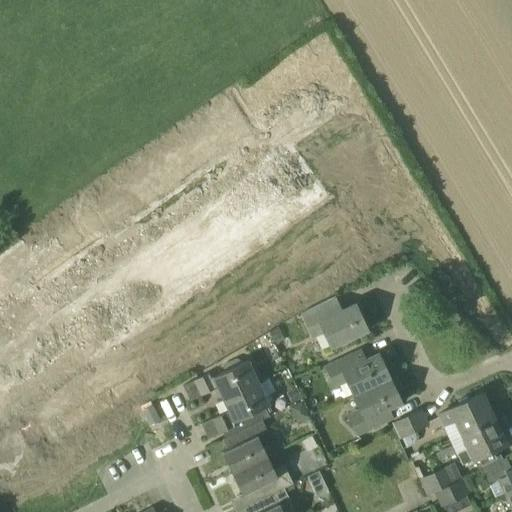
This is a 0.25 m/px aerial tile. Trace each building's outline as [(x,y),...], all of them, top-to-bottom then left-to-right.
[(270,119),(248,132),(256,144),(264,139),(276,158),(313,135),(300,115),(277,130),(270,119)] [(313,135),(276,158),(287,177),(279,182),(287,195),(308,181),(302,170),(325,156),(313,135)] [(219,180),(212,184),(219,197),(226,193),(219,180)] [(226,193),(219,197),(227,210),(234,206),(226,193)] [(319,198),(297,211),(305,224),(313,219),(324,237),(362,215),(349,194),(325,209),(319,198)] [(169,197),(134,214),(144,234),(179,217),(169,197)] [(362,215),(324,237),(336,256),(328,261),(336,274),(357,261),(350,249),(374,235),(362,215)] [(179,217),(144,234),(153,253),(188,235),(179,217)] [(233,218),(226,222),(234,235),(241,231),(233,218)] [(241,231),(234,235),(241,248),(248,244),(241,231)] [(188,235),(153,253),(162,271),(197,253),(188,235)] [(197,253),(162,271),(171,289),(206,272),(197,253)] [(254,253),(247,258),(254,270),(261,266),(254,253)] [(261,266),(254,270),(262,283),(269,279),(261,266)] [(206,272),(171,289),(180,308),(215,290),(206,272)] [(58,285),(40,297),(63,329),(80,317),(58,285)] [(272,285),(265,289),(272,302),(279,298),(272,285)] [(215,290),(180,308),(189,326),(224,308),(215,290)] [(40,297),(23,308),(46,341),(63,329),(40,297)] [(338,314),(331,300),(302,314),(314,338),(325,333),(332,348),(368,331),(356,305),(338,314)] [(23,308),(10,318),(32,350),(46,341),(23,308)] [(224,308),(189,326),(199,346),(234,328),(224,308)] [(10,318),(0,324),(0,333),(18,360),(32,350),(10,318)] [(278,329),(269,334),(273,342),(282,337),(278,329)] [(0,333),(0,363),(5,370),(18,360),(0,333)] [(93,353),(83,359),(88,369),(98,364),(93,353)] [(360,363),(355,353),(326,366),(334,384),(346,379),(354,396),(390,379),(379,355),(360,363)] [(83,359),(73,364),(78,374),(88,369),(83,359)] [(258,383),(248,362),(211,379),(209,375),(183,387),(190,401),(218,388),(223,400),(258,384),(258,383)] [(59,370),(49,376),(55,386),(65,381),(59,370)] [(100,371),(89,377),(95,387),(105,382),(100,371)] [(49,376),(39,381),(45,391),(55,386),(49,376)] [(89,377),(79,382),(84,393),(95,387),(89,377)] [(246,428),(241,419),(268,406),(264,397),(274,392),(267,379),(258,383),(258,384),(223,400),(229,412),(202,425),(209,440),(234,428),(237,433),(246,428)] [(392,383),(390,379),(354,396),(362,413),(350,418),(358,437),(387,423),(383,413),(402,404),(397,394),(402,391),(397,380),(392,383)] [(79,382),(69,387),(74,398),(84,393),(79,382)] [(29,386),(19,391),(25,402),(35,397),(29,386)] [(69,387),(58,393),(64,403),(74,398),(69,387)] [(294,389),(286,393),(291,404),(299,400),(294,389)] [(19,391),(9,396),(15,407),(25,402),(19,391)] [(482,394),(438,414),(444,426),(455,421),(462,435),(494,420),(482,394)] [(54,395),(43,400),(49,411),(59,405),(54,395)] [(119,395),(93,409),(114,450),(140,437),(119,395)] [(43,400),(33,405),(38,416),(49,411),(43,400)] [(301,401),(289,406),(297,423),(309,417),(301,401)] [(152,405),(141,411),(149,427),(160,421),(152,405)] [(25,409),(14,415),(20,426),(30,420),(25,409)] [(93,409),(68,421),(89,463),(114,450),(93,409)] [(421,411),(393,423),(395,427),(400,438),(428,425),(421,411)] [(14,415),(4,420),(9,431),(20,426),(14,415)] [(4,420),(0,422),(0,435),(9,431),(4,420)] [(502,460),(497,450),(506,445),(494,420),(462,435),(469,450),(458,455),(463,466),(476,459),(481,470),(502,460)] [(68,421),(43,434),(64,475),(89,463),(68,421)] [(233,474),(266,458),(260,445),(271,440),(262,421),(246,428),(237,433),(223,440),(228,451),(223,453),(233,474)] [(43,434),(18,447),(39,488),(64,475),(43,434)] [(18,447),(0,455),(0,476),(13,502),(39,488),(18,447)] [(266,458),(233,474),(243,495),(247,494),(251,503),(283,487),(292,483),(283,464),(272,469),(266,458)] [(502,460),(481,470),(487,484),(497,479),(498,481),(505,496),(511,493),(511,467),(511,468),(505,458),(502,460)] [(426,496),(434,492),(456,481),(448,465),(418,479),(426,496)] [(450,511),(471,501),(468,494),(470,493),(463,478),(456,481),(434,492),(441,507),(447,505),(450,511)] [(251,503),(244,506),(247,511),(281,511),(282,511),(293,506),(289,499),(283,487),(251,503)]
